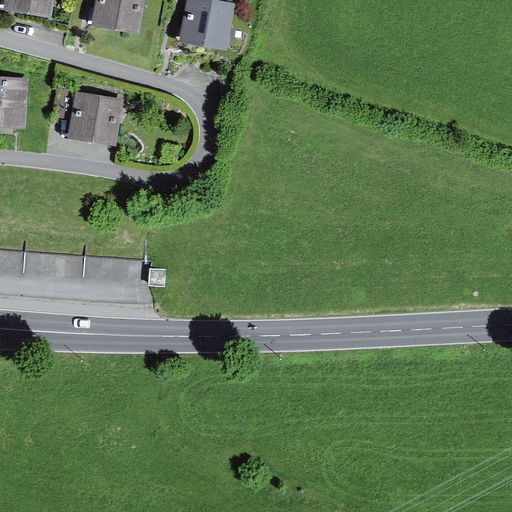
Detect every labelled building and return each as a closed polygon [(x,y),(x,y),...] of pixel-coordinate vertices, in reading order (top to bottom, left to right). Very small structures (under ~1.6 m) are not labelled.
[(7,0),(5,13),(50,22),(54,0),(7,0)] [(97,0),(92,29),(138,38),(145,0),(97,0)] [(236,6),(205,0),(189,0),(181,45),(228,53),(236,6)] [(28,81),(0,79),(0,130),(25,132),(28,81)] [(123,102),(76,94),(68,140),(115,148),(123,102)] [(150,270),(150,289),(166,289),(166,271),(150,270)]
